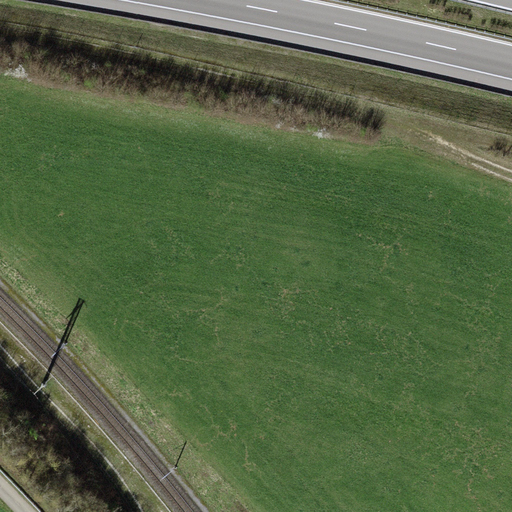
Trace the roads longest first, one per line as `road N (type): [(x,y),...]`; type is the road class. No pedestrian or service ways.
road 1 (track): [(511,172),(156,58),(0,31)]
road 2 (motorway): [(211,0),(511,62)]
road 3 (track): [(135,358),(273,511)]
road 4 (track): [(131,511),(0,353)]
